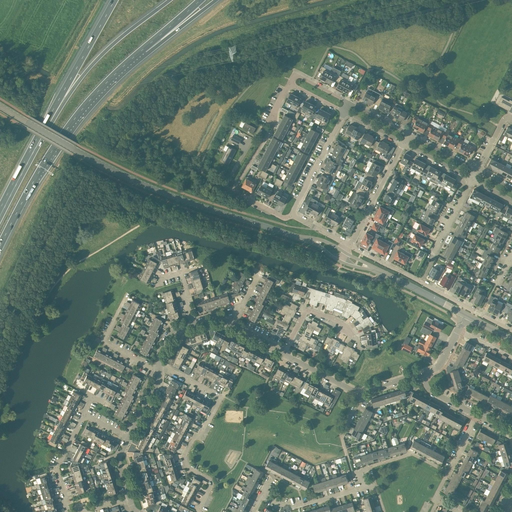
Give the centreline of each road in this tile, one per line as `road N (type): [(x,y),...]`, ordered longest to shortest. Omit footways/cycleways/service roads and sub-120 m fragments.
road 1 (tertiary): [(306,239),(152,188),(0,106)]
road 2 (motorway): [(170,0),(80,79),(0,220)]
road 3 (motorway): [(114,0),(0,208)]
road 4 (motorway): [(0,245),(73,119),(136,55)]
road 5 (residential): [(197,511),(210,480),(187,467),(184,455),(218,397),(159,364)]
road 6 (residential): [(511,330),(349,245)]
road 7 (residential): [(261,494),(288,507),(375,482)]
road 8 (residential): [(289,84),(232,190)]
